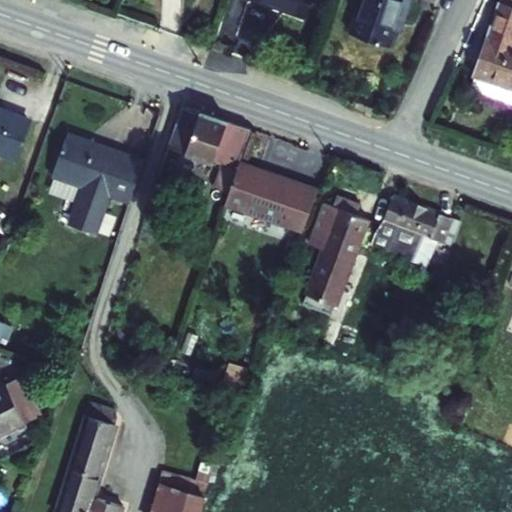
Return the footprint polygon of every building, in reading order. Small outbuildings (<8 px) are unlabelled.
[(251,0),(302,17),(307,0),(251,0)] [(351,0),(340,31),(378,45),(395,0),(401,1),(401,0),(351,0)] [(511,0),(498,0),(498,4),(511,8),(511,0)] [(511,8),(498,4),(467,90),(511,104),(511,8)] [(0,111),(0,108),(0,107),(0,155),(17,161),(31,122),(0,111)] [(238,166),(250,132),(185,110),(168,156),(177,160),(179,151),(197,157),(193,172),(207,177),(211,163),(222,167),(214,190),(228,195),(238,166)] [(86,138),(70,132),(55,176),(83,186),(69,223),(98,234),(111,196),(130,202),(146,159),(110,147),(109,152),(85,144),(86,138)] [(315,196),(238,166),(228,195),(223,208),(299,237),(315,196)] [(354,217),(358,207),(334,198),(330,208),(321,205),(306,247),(320,252),(302,304),(332,314),(366,221),(354,217)] [(445,221),(390,199),(372,247),(404,259),(414,234),(437,242),(445,221)] [(359,332),(325,320),(316,345),(349,359),(359,332)] [(244,387),(251,365),(232,359),(224,381),(244,387)] [(511,373),(499,369),(488,400),(511,408),(511,373)] [(32,398),(19,371),(0,380),(0,428),(24,417),(18,404),(32,398)] [(114,426),(111,413),(89,406),(53,511),(110,511),(112,506),(90,498),(114,426)] [(196,511),(201,498),(181,491),(174,511),(196,511)]
